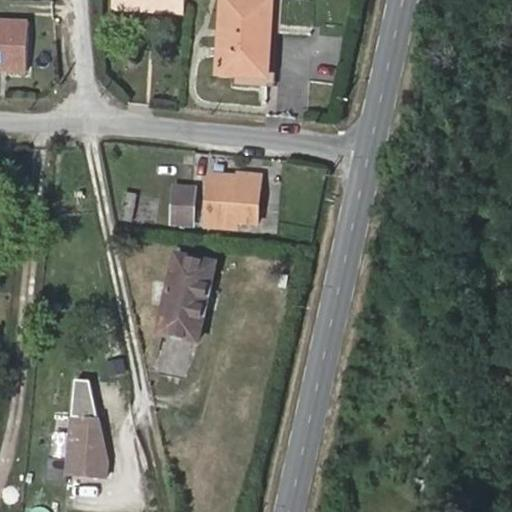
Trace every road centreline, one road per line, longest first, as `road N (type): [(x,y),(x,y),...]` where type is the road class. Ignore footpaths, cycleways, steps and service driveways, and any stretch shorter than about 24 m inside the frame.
road 1 (secondary): [(289,511),(369,151)]
road 2 (residential): [(369,151),(90,122)]
road 3 (secondary): [(369,151),(403,0)]
road 4 (residential): [(90,122),(80,0)]
